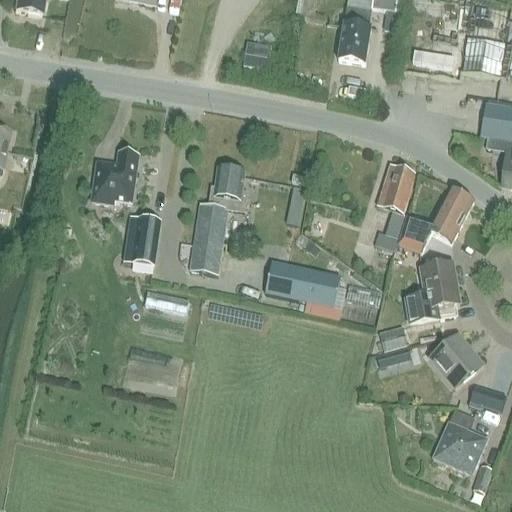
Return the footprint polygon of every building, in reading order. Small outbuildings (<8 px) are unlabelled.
[(41,19),(43,0),(17,0),(15,16),(41,19)] [(157,10),(159,0),(116,0),(116,1),(157,10)] [(372,0),(370,13),(387,15),(394,16),(396,0),(372,0)] [(511,16),(511,11),(472,5),(461,77),(501,84),(511,16)] [(343,30),(338,66),(366,69),(371,33),(367,32),(370,16),(348,13),(346,30),(343,30)] [(387,15),(384,35),(397,37),(400,17),(394,16),(387,15)] [(274,56),(275,43),(252,42),(251,55),(274,56)] [(511,112),(486,108),(480,141),(508,146),(500,191),(511,193),(511,112)] [(0,180),(2,174),(10,137),(0,134),(0,180)] [(132,208),(139,159),(119,156),(117,169),(98,166),(92,205),(116,209),(116,205),(132,208)] [(417,178),(390,169),(377,210),(393,215),(385,238),(379,236),(374,250),(395,256),(405,219),(417,178)] [(244,216),(247,201),(241,201),(244,176),(217,171),(212,210),(200,208),(189,275),(216,279),(226,213),(244,216)] [(412,221),(400,248),(428,261),(438,239),(459,248),(476,206),(451,195),(433,236),(411,226),(413,222),(412,221)] [(305,207),(298,205),(297,216),(304,217),(305,207)] [(127,268),(155,273),(161,235),(133,230),(127,268)] [(340,282),(272,267),(265,298),(334,313),(340,282)] [(423,274),(427,299),(404,303),(409,329),(438,323),(436,311),(459,307),(451,268),(423,274)] [(403,332),(380,339),(385,357),(408,350),(403,332)] [(456,392),(483,369),(458,340),(431,363),(456,392)] [(470,407),(469,410),(481,414),(482,410),(502,416),(506,401),(476,391),(470,407)] [(449,426),(433,462),(463,475),(474,479),(489,443),(469,434),(474,423),(458,415),(455,414),(449,426)] [(481,469),(472,494),(485,499),(494,474),(481,469)]
